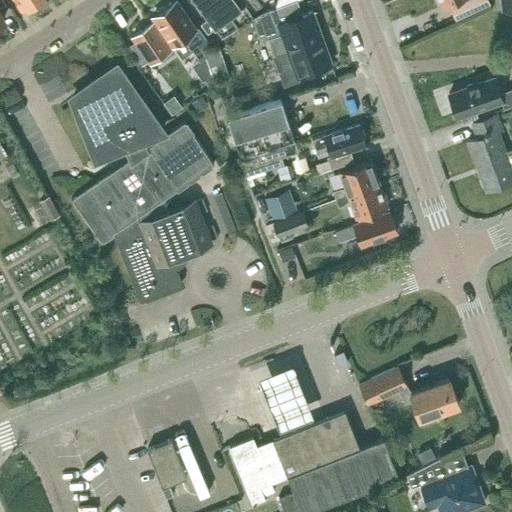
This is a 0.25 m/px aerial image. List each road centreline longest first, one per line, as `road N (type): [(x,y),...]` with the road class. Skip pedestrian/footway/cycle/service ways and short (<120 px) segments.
road 1 (tertiary): [(0,437),(453,259)]
road 2 (tertiary): [(453,259),(385,70)]
road 3 (tertiary): [(511,425),(453,259)]
road 4 (residential): [(385,70),(511,58)]
